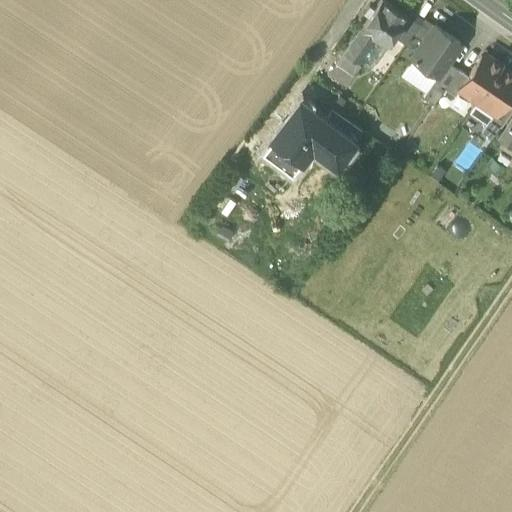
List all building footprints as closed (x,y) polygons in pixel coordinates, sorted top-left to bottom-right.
[(384,0),(380,0),(361,29),(375,38),(388,47),(408,16),(384,0)] [(411,60),(437,77),(447,62),(460,43),(434,26),(411,60)] [(359,62),(375,38),(361,29),(345,53),(359,62)] [(339,66),(354,76),(362,64),(359,62),(345,53),(337,65),(339,66)] [(477,102),(501,66),(486,55),(481,57),(467,76),(458,90),(459,90),(477,102)] [(400,76),(425,94),(437,77),(411,60),(400,76)] [(423,97),(433,104),(443,89),(457,70),(447,62),(437,77),(425,94),(423,97)] [(347,87),(354,76),(339,66),(332,77),(347,87)] [(511,73),(501,66),(477,102),(494,114),(495,115),(504,102),(511,90),(511,73)] [(443,89),(454,97),(459,90),(458,90),(467,76),(457,70),(443,89)] [(298,101),(260,151),(291,174),(311,147),(335,165),(352,142),(323,120),(298,101)] [(489,121),(500,128),(511,111),(511,107),(504,102),(495,115),(494,114),(489,121)] [(361,131),(331,109),(323,120),(352,142),(361,131)] [(497,140),(511,150),(511,130),(507,127),(497,140)]
